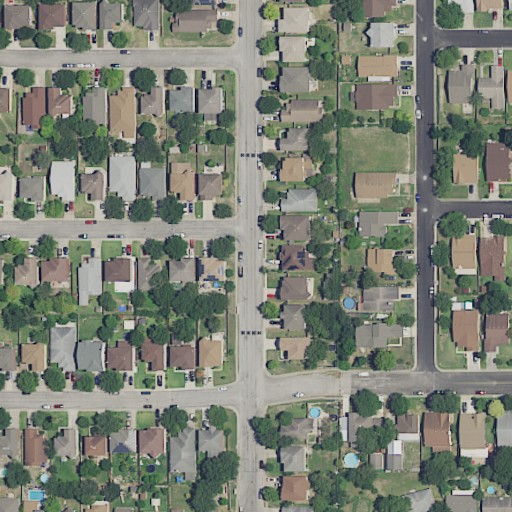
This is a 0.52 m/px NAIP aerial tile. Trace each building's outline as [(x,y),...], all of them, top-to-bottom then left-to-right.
[(159,0),(134,0),(135,29),(160,29),(159,0)] [(397,0),(364,0),(365,17),(385,17),(385,9),(398,9),(397,0)] [(474,13),(473,0),(448,0),(448,5),(461,5),(461,13),(474,13)] [(502,0),(478,0),(478,10),(503,10),(502,0)] [(75,29),(97,29),(97,2),(75,3),(75,29)] [(124,4),(102,3),(101,29),(114,30),(114,23),(123,23),(124,4)] [(66,4),(40,5),(41,29),(66,28),(66,4)] [(32,5),(7,5),(6,28),(32,28),(32,5)] [(311,32),(310,7),(285,8),(285,19),(279,19),(280,32),(311,32)] [(175,32),(211,33),(211,22),(218,22),(218,10),(176,9),(175,32)] [(396,23),(371,22),(371,47),(395,48),(396,23)] [(306,36),(280,37),(280,53),(284,53),(284,62),(306,62),(306,36)] [(359,55),(359,76),(397,77),(398,56),(359,55)] [(472,103),(473,65),(461,65),(461,70),(450,70),(449,103),(472,103)] [(504,66),(492,66),(492,78),(479,78),(478,98),(491,99),(491,109),(503,109),(504,66)] [(282,92),(312,92),(312,67),(282,67),(282,92)] [(357,84),(357,92),(351,92),(351,101),(357,101),(356,109),(396,109),(397,85),(357,84)] [(45,87),(32,88),(33,95),(23,95),(24,128),(46,127),(45,87)] [(72,114),(72,95),(62,95),(62,87),(50,87),(50,115),(72,114)] [(105,88),(92,87),(92,94),(84,94),(83,124),(105,124),(105,88)] [(135,132),(135,87),(120,87),(120,96),(110,95),(109,131),(135,132)] [(164,88),(153,88),(153,95),(142,95),(142,114),(165,114),(164,88)] [(195,89),(172,88),(171,111),(195,111),(195,89)] [(201,121),(223,121),(222,88),(201,88),(201,121)] [(0,89),(0,112),(12,112),(12,90),(0,89)] [(321,100),(287,100),(287,110),(282,110),(282,122),(322,121),(321,100)] [(281,150),(308,151),(309,128),(289,128),(288,138),(282,138),(281,150)] [(509,143),(486,143),(488,181),(511,180),(509,143)] [(478,183),(478,149),(454,149),(454,183),(478,183)] [(283,156),(282,181),(305,182),(305,168),(312,169),(313,157),(283,156)] [(135,200),(135,157),(110,157),(110,192),(119,192),(119,200),(135,200)] [(52,195),(61,195),(61,200),(75,200),(75,161),(52,161),(52,195)] [(165,200),(165,168),(151,168),(151,162),(141,162),(141,196),(152,196),(152,200),(165,200)] [(193,200),(193,163),(172,163),(172,193),(182,192),(182,200),(193,200)] [(0,200),(14,200),(14,174),(0,173),(0,200)] [(224,194),(223,173),(200,174),(201,200),(213,200),(213,195),(224,194)] [(397,173),(356,173),(356,198),(394,197),(394,185),(397,185),(397,173)] [(105,200),(105,174),(83,174),(83,193),(92,193),(92,200),(105,200)] [(45,178),(22,177),(22,199),(45,200),(45,178)] [(281,209),(316,209),(316,189),(288,189),(288,199),(281,199),(281,209)] [(398,212),(355,212),(355,235),(387,236),(387,224),(398,224),(398,212)] [(311,216),(283,216),(283,241),(311,240),(311,216)] [(476,235),(452,235),(453,269),(476,269),(476,235)] [(505,237),(482,236),(481,276),(504,276),(505,237)] [(307,245),(283,245),(283,271),(314,270),(314,258),(307,258),(307,245)] [(393,249),(368,249),(368,273),(397,273),(397,259),(393,259),(393,249)] [(68,282),(69,258),(52,258),(52,261),(44,261),(43,281),(68,282)] [(102,258),(88,259),(88,265),(79,265),(79,306),(88,306),(88,295),(102,295),(102,258)] [(138,290),(160,291),(161,265),(151,265),(151,258),(139,258),(138,290)] [(17,285),(39,285),(39,259),(26,259),(26,266),(17,266),(17,285)] [(132,282),(132,259),(107,259),(107,281),(132,282)] [(195,260),(171,259),(171,281),(194,282),(195,260)] [(226,282),(226,259),(201,259),(201,281),(226,282)] [(309,277),(283,277),(283,299),(309,300),(309,277)] [(399,287),(363,286),(363,311),(394,311),(394,299),(399,299),(399,287)] [(283,329),(305,330),(306,305),(284,305),(283,329)] [(487,352),(497,352),(497,345),(510,345),(509,314),(496,314),(496,308),(486,309),(487,352)] [(454,309),(455,347),(466,347),(466,351),(479,350),(479,309),(454,309)] [(387,347),(387,338),(404,337),(404,323),(357,324),(357,347),(387,347)] [(75,371),(76,328),(51,327),(50,363),(59,363),(59,371),(75,371)] [(172,336),(172,346),(190,346),(191,337),(172,336)] [(281,351),(289,351),(289,359),(310,360),(310,337),(282,337),(281,351)] [(223,340),(200,340),(201,367),(224,366),(223,340)] [(80,371),(105,371),(105,341),(80,341),(80,371)] [(118,348),(109,347),(109,370),(134,371),(135,341),(118,341),(118,348)] [(24,343),(24,364),(34,364),(34,371),(46,371),(46,344),(24,343)] [(166,343),(143,343),(143,362),(154,363),(153,370),(165,370),(166,343)] [(195,368),(195,347),(171,347),(171,368),(195,368)] [(16,348),(0,348),(0,370),(17,370),(16,348)] [(424,413),(425,447),(433,447),(434,452),(451,452),(450,412),(424,413)] [(497,447),(511,447),(511,453),(511,452),(511,412),(498,412),(497,447)] [(460,457),(486,458),(486,413),(461,413),(460,457)] [(365,447),(365,431),(383,431),(383,414),(349,415),(349,417),(341,417),(341,441),(350,441),(350,447),(365,447)] [(419,414),(399,414),(399,440),(420,440),(419,414)] [(321,418),(291,418),(291,424),(282,424),(281,438),(320,438),(321,418)] [(95,436),(86,436),(87,456),(108,455),(107,428),(95,429),(95,436)] [(196,429),(180,428),(180,437),(170,437),(170,472),(195,472),(196,429)] [(225,458),(224,428),(200,429),(200,451),(207,451),(208,459),(225,458)] [(20,429),(7,429),(7,436),(0,436),(0,455),(19,456),(20,429)] [(48,465),(47,436),(38,436),(38,429),(25,429),(26,465),(48,465)] [(78,429),(66,429),(66,437),(55,436),(55,456),(78,456),(78,429)] [(166,454),(166,429),(141,429),(141,454),(166,454)] [(112,430),(112,452),(137,453),(137,430),(112,430)] [(402,440),(387,441),(388,470),(402,470),(402,440)] [(306,447),(283,446),(283,471),(306,472),(306,447)] [(383,469),(383,454),(371,455),(371,470),(383,469)] [(308,476),(284,475),(283,500),(307,500),(308,476)] [(436,511),(431,489),(403,495),(406,511),(436,511)] [(447,491),(446,511),(477,511),(478,492),(447,491)] [(0,511),(19,511),(20,498),(0,497),(0,511)] [(511,511),(511,497),(483,497),(482,511),(511,511)] [(24,511),(48,511),(49,511),(37,511),(37,500),(24,501),(24,511)]
